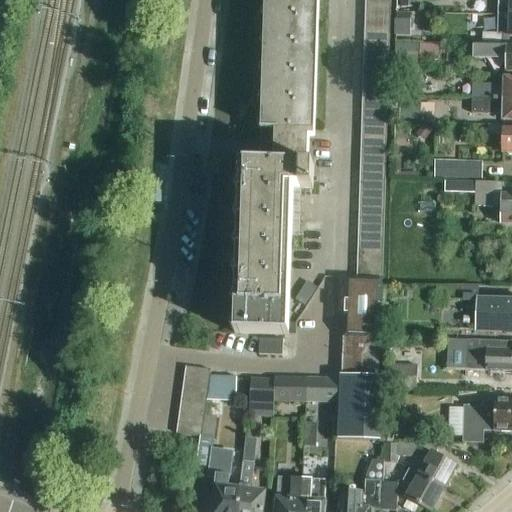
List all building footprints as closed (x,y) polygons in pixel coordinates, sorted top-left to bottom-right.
[(312,0),(270,0),(265,166),(245,166),(240,336),(284,338),(288,190),(307,191),(312,0)] [(365,0),(365,8),(391,9),(390,0),(365,0)] [(401,0),(401,9),(417,10),(416,0),(401,0)] [(511,0),(498,0),(498,16),(511,16),(511,0)] [(365,8),(365,20),(390,21),(391,9),(365,8)] [(483,35),(483,44),(508,45),(508,39),(509,39),(511,38),(511,16),(498,16),(498,35),(483,35)] [(365,20),(365,32),(390,33),(390,21),(365,20)] [(396,22),(395,22),(395,37),(410,37),(410,22),(396,22)] [(365,32),(364,44),(389,44),(390,33),(365,32)] [(364,44),(364,55),(389,56),(389,44),(364,44)] [(508,45),(483,44),(474,44),(473,62),(507,63),(507,74),(511,73),(511,46),(508,46),(508,45)] [(394,71),(418,71),(419,50),(395,49),(394,71)] [(364,55),(363,67),(389,68),(389,56),(364,55)] [(363,67),(363,79),(388,80),(389,68),(363,67)] [(405,93),(418,94),(419,75),(405,74),(405,93)] [(363,79),(363,91),(388,92),(388,80),(363,79)] [(473,86),(472,101),(511,102),(511,81),(505,81),(505,92),(495,92),(496,87),(473,86)] [(363,91),(362,103),(388,104),(388,92),(363,91)] [(399,121),(419,122),(421,102),(400,101),(399,121)] [(511,102),(472,101),(472,115),(504,116),(504,122),(511,122),(511,102)] [(362,103),(362,115),(387,115),(388,104),(362,103)] [(362,115),(362,126),(387,127),(387,115),(362,115)] [(362,126),(361,138),(387,139),(387,127),(362,126)] [(416,137),(424,143),(432,133),(423,127),(416,137)] [(488,137),(503,137),(502,154),(506,155),(509,157),(511,156),(511,129),(504,130),(504,127),(489,127),(488,137)] [(361,138),(361,150),(386,151),(387,139),(361,138)] [(361,150),(361,162),(386,163),(386,151),(361,150)] [(361,162),(360,174),(386,175),(386,163),(361,162)] [(434,179),(482,181),(482,165),(435,163),(434,179)] [(360,174),(360,186),(385,186),(386,175),(360,174)] [(467,195),(468,184),(446,183),(445,194),(467,195)] [(511,226),(511,196),(503,196),(504,185),(476,184),(476,186),(475,196),(475,208),(502,209),(501,226),(511,226)] [(360,186),(359,197),(385,198),(385,186),(360,186)] [(359,197),(359,209),(384,210),(385,198),(359,197)] [(359,209),(359,221),(384,222),(384,210),(359,209)] [(359,221),(358,233),(384,234),(384,222),(359,221)] [(358,233),(358,245),(383,245),(384,234),(358,233)] [(358,245),(358,257),(383,257),(383,245),(358,245)] [(358,257),(357,268),(383,269),(383,257),(358,257)] [(357,268),(357,280),(382,281),(383,269),(357,268)] [(343,378),(340,441),(377,443),(379,379),(380,329),(382,287),(382,281),(357,280),(346,280),(343,378)] [(308,283),(295,301),(304,308),(316,289),(308,283)] [(382,287),(380,329),(398,330),(437,331),(437,334),(441,334),(441,332),(477,333),(477,334),(506,335),(506,336),(511,336),(511,302),(479,302),(478,302),(478,288),(400,287),(382,287)] [(259,357),(283,358),(283,342),(260,341),(259,357)] [(511,344),(467,342),(466,372),(511,373),(511,344)] [(386,367),(385,392),(417,393),(417,367),(405,367),(387,367),(386,367)] [(186,369),(185,380),(210,383),(211,372),(186,369)] [(237,379),(210,378),(210,383),(208,394),(207,402),(236,403),(237,379)] [(185,380),(183,391),(208,394),(210,383),(185,380)] [(276,380),(276,382),(275,403),(306,404),(308,381),(276,380)] [(276,382),(251,381),(250,405),(274,407),(274,403),(275,403),(276,382)] [(338,381),(308,381),(306,404),(338,405),(338,381)] [(183,391),(182,402),(207,406),(208,394),(183,391)] [(182,402),(180,413),(205,417),(207,406),(182,402)] [(463,445),(484,446),(484,428),(494,428),(494,434),(511,434),(511,431),(511,403),(495,403),(495,409),(464,408),(463,445)] [(180,413),(178,425),(203,428),(205,418),(205,417),(180,413)] [(205,418),(203,428),(202,439),(214,441),(217,419),(205,418)] [(318,443),(317,420),(306,421),(307,443),(318,443)] [(177,436),(202,439),(203,428),(178,425),(177,436)] [(381,444),(393,444),(393,427),(381,426),(381,444)] [(430,459),(420,477),(419,478),(443,491),(457,468),(437,457),(437,446),(397,446),(397,447),(385,447),(385,456),(397,457),(397,459),(430,459)] [(238,511),(240,491),(229,490),(230,479),(228,453),(212,451),(209,479),(217,481),(213,511),(238,511)] [(253,465),(255,465),(256,456),(244,455),(243,464),(253,465)] [(397,465),(397,459),(397,457),(385,456),(384,465),(397,465)] [(262,511),(265,494),(250,492),(253,465),(243,464),(240,491),(238,511),(262,511)] [(419,478),(420,477),(409,471),(403,483),(413,489),(407,500),(427,511),(431,511),(443,491),(419,478)] [(300,511),(302,481),(292,480),(278,480),(277,501),(274,501),(272,511),(300,511)] [(302,481),(300,511),(328,511),(329,504),(325,504),(327,483),(302,481)] [(381,511),(383,485),(366,484),(366,496),(339,494),(338,511),(341,511),(340,511),(381,511)] [(384,485),(383,485),(381,511),(397,511),(398,485),(384,484),(384,485)]
